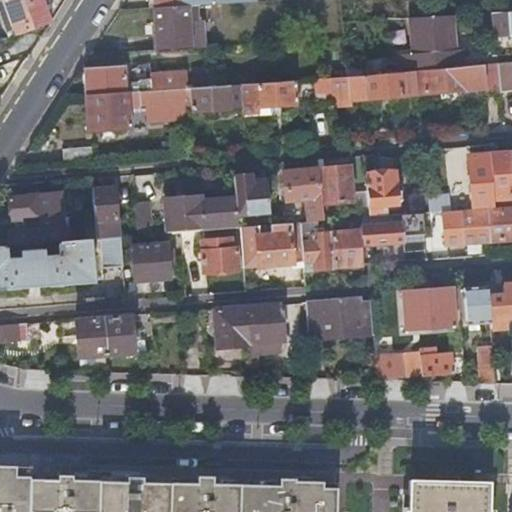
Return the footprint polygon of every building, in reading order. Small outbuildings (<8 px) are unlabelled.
[(16,34),(50,22),(44,3),(43,0),(3,0),(6,8),(16,34)] [(186,5),(153,6),(153,8),(155,33),(153,33),(154,50),(203,47),(202,26),(195,27),(193,5),(188,5),(186,5)] [(10,36),(16,34),(6,8),(0,9),(0,10),(10,37),(10,36)] [(511,12),(490,13),(491,37),(511,35),(511,12)] [(446,16),(409,18),(412,55),(396,56),(397,73),(413,72),(458,67),(457,51),(449,52),(446,16)] [(511,62),(496,64),(498,93),(511,92),(511,62)] [(496,64),(458,67),(413,72),(413,77),(415,94),(424,93),(424,94),(483,90),(483,95),(498,94),(498,93),(496,64)] [(83,68),(83,95),(182,88),(185,88),(184,73),(149,75),(150,82),(142,82),(142,81),(124,83),(123,65),(83,68)] [(379,65),(344,67),(345,77),(380,74),(379,65)] [(413,72),(397,73),(380,74),(345,77),(328,78),(330,102),(340,101),(340,98),(365,96),(366,99),(404,96),(404,95),(403,78),(413,77),(413,72)] [(403,78),(404,95),(415,94),(413,77),(403,78)] [(330,102),(328,78),(309,79),(311,103),(330,102)] [(295,104),(293,80),(238,84),(239,106),(240,115),(269,114),(268,106),(295,104)] [(239,106),(238,84),(189,87),(190,110),(205,110),(214,109),(229,108),(229,107),(239,106)] [(190,110),(189,87),(185,88),(182,88),(183,111),(190,110)] [(182,88),(83,95),(85,131),(127,128),(126,108),(131,107),(139,107),(139,105),(146,105),(147,123),(184,120),(183,111),(182,88)] [(60,160),(88,157),(87,147),(59,150),(60,160)] [(511,198),(511,190),(511,191),(507,152),(487,154),(491,200),(511,198)] [(491,200),(487,154),(470,156),(472,175),(467,175),(470,209),(486,208),(492,207),(491,200)] [(351,201),(351,200),(348,166),(317,169),(320,204),(351,201)] [(320,204),(317,169),(283,172),(285,200),(305,198),(306,222),(318,221),(321,220),(320,204)] [(367,211),(366,211),(366,218),(386,216),(385,205),(396,204),(400,199),(399,191),(394,186),(392,169),(391,169),(391,171),(364,173),(367,211)] [(264,174),(233,176),(235,198),(236,215),(267,211),(264,174)] [(113,188),(92,190),(95,221),(96,238),(100,238),(118,236),(113,188)] [(19,220),(22,244),(50,242),(49,229),(63,228),(68,227),(67,217),(61,217),(59,193),(8,198),(10,220),(19,220)] [(449,195),(427,197),(428,212),(442,211),(450,211),(449,195)] [(168,233),(180,232),(202,230),(237,227),(236,215),(235,198),(200,201),(200,196),(164,198),(168,233)] [(366,211),(365,199),(351,200),(351,201),(352,218),(358,218),(366,218),(366,211)] [(147,202),(134,203),(137,235),(149,234),(147,202)] [(511,207),(486,210),(487,242),(511,240),(511,207)] [(444,246),(487,242),(486,210),(461,212),(460,210),(450,211),(442,211),(444,246)] [(358,218),(360,246),(402,243),(402,242),(402,236),(423,234),(422,222),(422,213),(407,214),(401,214),(386,216),(366,218),(358,218)] [(332,267),(361,266),(360,246),(358,218),(352,218),(347,219),(338,219),(339,233),(330,234),(332,267)] [(96,238),(95,221),(85,222),(86,239),(90,239),(96,238)] [(314,270),(332,269),(332,267),(330,234),(326,234),(325,230),(319,230),(318,221),(306,222),(299,222),(302,262),(313,261),(314,270)] [(240,227),(242,267),(302,263),(302,262),(299,222),(290,223),(287,223),(277,224),(240,227)] [(50,242),(57,241),(64,241),(63,228),(49,229),(50,242)] [(120,236),(118,236),(100,238),(102,268),(122,266),(120,236)] [(200,240),(202,272),(237,270),(235,238),(200,240)] [(4,245),(0,245),(0,290),(93,283),(90,239),(86,239),(64,241),(57,241),(58,255),(42,256),(42,252),(20,253),(21,259),(13,260),(12,255),(5,256),(4,245)] [(133,282),(168,279),(165,244),(130,246),(133,282)] [(302,263),(303,272),(314,271),(314,270),(313,261),(302,262),(302,263)] [(511,317),(511,283),(500,284),(501,295),(487,295),(489,323),(489,329),(503,327),(503,319),(511,317)] [(487,295),(486,286),(462,287),(465,325),(489,323),(487,295)] [(451,289),(413,291),(415,319),(416,329),(453,326),(451,289)] [(415,319),(413,291),(406,299),(407,313),(415,319)] [(307,339),(367,335),(365,303),(359,303),(358,298),(305,302),(307,339)] [(248,360),(256,359),(256,353),(279,352),(278,340),(282,340),(279,304),(243,307),(246,346),(247,346),(248,360)] [(246,346),(243,307),(212,309),(215,349),(246,346)] [(416,329),(415,319),(407,313),(408,329),(416,329)] [(130,315),(102,317),(105,356),(133,354),(130,315)] [(105,356),(102,317),(75,319),(78,358),(79,358),(104,356),(105,356)] [(0,325),(0,342),(18,341),(16,324),(0,325)] [(477,346),(479,372),(492,371),(490,345),(477,346)] [(372,349),(375,380),(403,378),(401,355),(401,347),(372,349)] [(418,354),(420,377),(451,374),(450,355),(434,355),(434,349),(418,351),(418,354)] [(403,378),(420,377),(418,354),(401,355),(403,378)] [(104,365),(104,356),(79,358),(80,367),(104,365)] [(249,372),(257,372),(256,359),(248,360),(249,372)] [(479,372),(480,383),(493,384),(492,371),(479,372)] [(28,511),(30,475),(15,475),(15,467),(0,466),(0,511),(28,511)] [(44,475),(30,475),(28,511),(334,511),(336,490),(322,490),(322,482),(294,482),(295,480),(280,479),(280,486),(253,486),(253,481),(211,480),(211,477),(196,477),(196,484),(184,484),(184,479),(142,478),(142,476),(126,475),(126,482),(112,482),(112,477),(71,476),(71,474),(57,473),(57,481),(43,480),(44,475)] [(487,511),(488,484),(410,480),(408,511),(487,511)]
